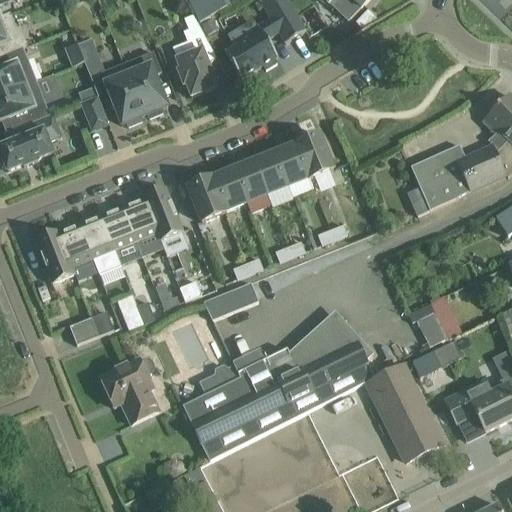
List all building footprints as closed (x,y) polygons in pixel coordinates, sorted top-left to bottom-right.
[(0,0),(0,20),(2,20),(0,14),(0,6),(9,3),(7,0),(0,0)] [(65,0),(77,8),(82,0),(65,0)] [(186,0),(200,26),(212,19),(229,10),(224,0),(186,0)] [(261,34),(225,55),(241,82),(263,68),(266,73),(277,66),(275,62),(277,60),(267,42),(279,35),(285,46),(306,34),(286,0),(264,0),(260,2),(271,21),(258,29),(261,34)] [(322,0),(331,8),(333,5),(348,19),(358,8),(361,11),(366,5),(371,0),(322,0)] [(2,20),(0,20),(0,59),(25,50),(27,49),(20,32),(16,33),(10,17),(2,20)] [(220,17),(202,26),(208,37),(226,27),(220,17)] [(181,73),(178,74),(184,88),(186,87),(191,99),(217,89),(207,65),(217,61),(207,44),(205,40),(188,48),(189,51),(193,61),(178,67),(181,73)] [(89,42),(77,47),(84,64),(87,73),(100,68),(89,42)] [(77,47),(65,51),(72,69),(84,64),(77,47)] [(0,98),(38,84),(38,83),(36,84),(24,52),(25,52),(25,50),(0,59),(0,98)] [(153,54),(123,66),(144,118),(148,117),(149,120),(163,115),(161,111),(167,109),(154,77),(161,74),(153,54)] [(123,66),(101,75),(122,127),(127,125),(128,129),(142,123),(140,119),(144,118),(123,66)] [(0,123),(12,119),(16,129),(15,129),(16,131),(50,118),(51,117),(51,116),(50,117),(37,85),(38,84),(0,98),(0,123)] [(94,89),(78,95),(82,105),(98,99),(94,89)] [(420,191),(408,196),(417,219),(430,214),(458,201),(457,199),(469,193),(470,195),(506,179),(508,181),(511,176),(511,100),(509,98),(495,112),(483,123),(496,136),(499,133),(509,143),(496,156),(493,149),(466,162),(460,148),(410,169),(419,190),(420,191)] [(82,105),(81,105),(92,133),(107,127),(107,126),(108,125),(98,99),(82,105)] [(0,167),(2,171),(5,169),(7,173),(22,167),(23,169),(37,164),(36,162),(52,155),(47,144),(60,139),(52,118),(50,119),(50,118),(16,131),(6,135),(6,136),(5,137),(9,146),(0,149),(0,167)] [(340,119),(333,122),(335,129),(343,126),(340,119)] [(319,137),(295,146),(296,147),(308,180),(309,181),(332,172),(319,137)] [(296,147),(274,156),(287,189),(308,180),(296,147)] [(274,156),(253,164),(266,197),(287,189),(274,156)] [(253,164),(232,173),(245,205),(266,197),(253,164)] [(232,173),(212,181),(225,213),(245,205),(232,173)] [(211,180),(188,189),(202,224),(225,215),(225,213),(212,181),(211,180)] [(165,190),(142,199),(144,203),(160,244),(183,235),(165,190)] [(144,203),(121,212),(135,247),(137,246),(156,238),(159,245),(160,244),(144,203)] [(511,210),(496,221),(508,240),(511,237),(511,210)] [(121,212),(100,220),(120,270),(142,261),(137,246),(135,247),(121,212)] [(100,220),(79,228),(93,263),(99,278),(120,270),(100,220)] [(79,228),(59,237),(75,278),(76,278),(73,271),(93,263),(79,228)] [(343,228),(330,233),(335,243),(347,238),(343,228)] [(57,233),(34,242),(52,287),(75,278),(59,237),(57,233)] [(330,233),(318,239),(322,249),(335,243),(330,233)] [(300,245),(288,250),(292,260),(305,255),(300,245)] [(288,250),(275,255),(280,266),(292,260),(288,250)] [(258,262),(246,267),(250,277),(262,272),(258,262)] [(246,267),(233,272),(237,283),(250,277),(246,267)] [(196,285),(179,291),(185,305),(201,299),(196,285)] [(251,286),(203,305),(212,324),(258,305),(251,286)] [(168,297),(158,301),(163,314),(173,310),(170,303),(168,297)] [(147,306),(136,310),(143,327),(154,323),(147,306)] [(136,310),(124,315),(130,332),(143,327),(136,310)] [(93,320),(90,322),(98,340),(114,334),(107,315),(93,320)] [(207,397),(183,408),(210,465),(367,386),(375,382),(368,368),(358,345),(359,344),(336,320),(292,360),(288,352),(239,376),(235,369),(229,372),(224,370),(218,373),(217,378),(202,386),(207,397)] [(90,322),(69,330),(77,348),(98,340),(90,322)] [(442,329),(438,331),(445,344),(449,342),(462,335),(455,322),(442,329)] [(486,327),(470,342),(477,350),(494,335),(486,327)] [(283,340),(268,347),(274,359),(289,351),(283,340)] [(453,344),(411,364),(420,381),(461,361),(453,344)] [(139,363),(100,381),(111,404),(114,411),(122,408),(131,428),(159,414),(149,394),(153,392),(147,379),(150,377),(153,373),(153,368),(150,364),(147,361),(143,361),(139,363)] [(375,382),(367,386),(401,456),(406,465),(442,447),(438,438),(433,430),(403,369),(375,382)] [(486,383),(445,404),(456,427),(476,417),(485,435),(511,421),(511,397),(510,393),(507,388),(504,382),(489,389),(486,383)] [(199,471),(184,479),(191,493),(192,493),(202,511),(220,511),(206,485),(207,485),(199,471)] [(167,479),(144,490),(147,496),(149,502),(151,504),(154,511),(156,511),(178,503),(173,493),(167,479)]
